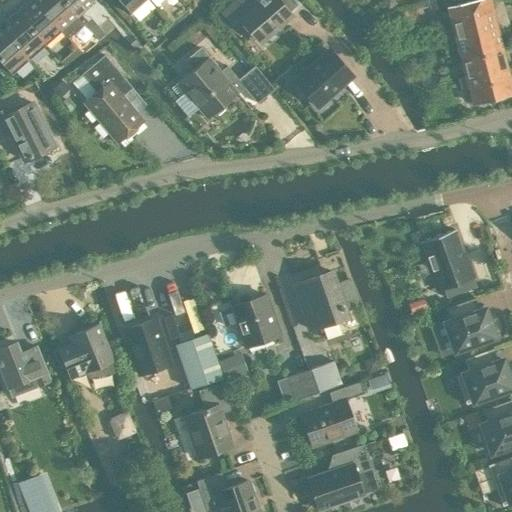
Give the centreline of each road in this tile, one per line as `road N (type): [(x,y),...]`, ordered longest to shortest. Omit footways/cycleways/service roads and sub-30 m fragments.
road 1 (unclassified): [(511,116),(435,138),(159,181),(0,229)]
road 2 (unclassified): [(0,296),(485,188)]
